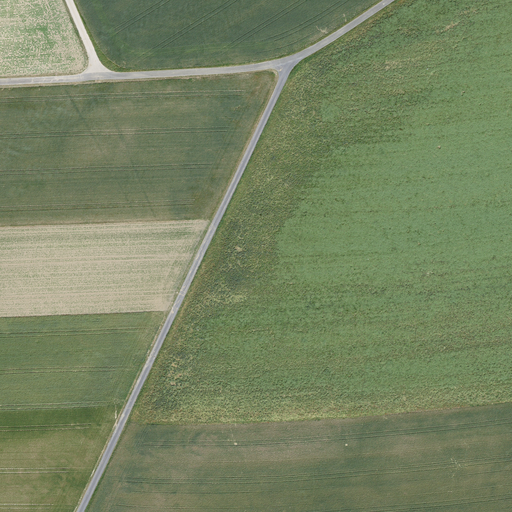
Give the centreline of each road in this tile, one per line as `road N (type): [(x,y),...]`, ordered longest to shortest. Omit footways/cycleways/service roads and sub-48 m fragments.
road 1 (track): [(284,64),(76,511)]
road 2 (track): [(0,84),(284,64),(388,0)]
